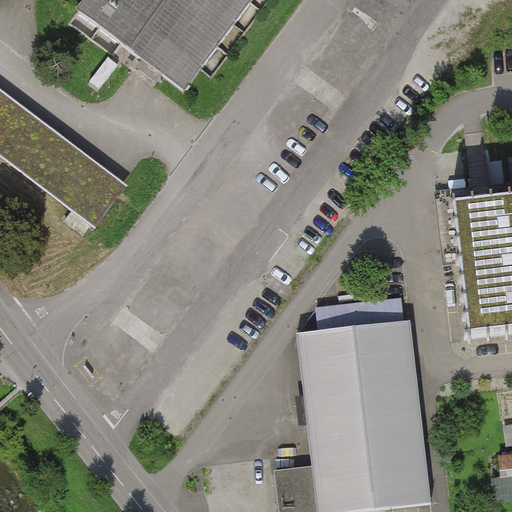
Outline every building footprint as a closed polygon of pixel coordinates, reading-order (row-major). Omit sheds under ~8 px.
[(87,0),(77,13),(186,94),(255,0),(87,0)] [(0,161),(95,231),(127,188),(0,95),(0,161)] [(511,202),(455,209),(470,339),(511,334),(511,202)] [(372,511),(430,506),(410,325),(298,338),(312,467),(317,511),(372,511)] [(317,511),(312,467),(271,471),(275,511),(317,511)]
